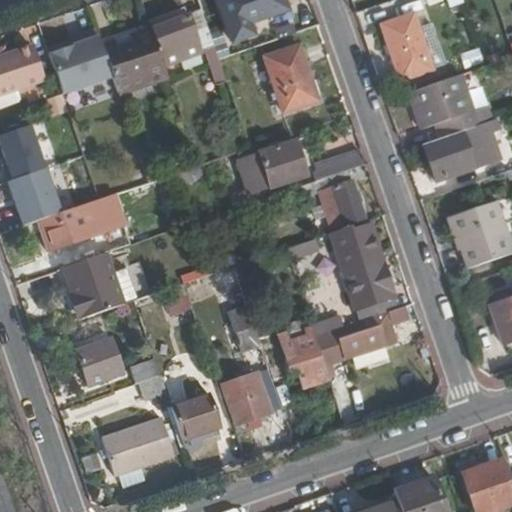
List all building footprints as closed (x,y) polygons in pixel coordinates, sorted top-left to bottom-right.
[(211,0),(223,34),(285,13),(280,0),(211,0)] [(216,89),(225,86),(217,62),(201,15),(151,31),(163,66),(178,60),(199,53),(203,52),(216,89)] [(432,71),(413,16),(382,27),(400,82),(432,71)] [(111,78),(117,95),(167,78),(167,77),(164,70),(163,66),(151,31),(149,27),(127,34),(130,42),(102,52),(111,78)] [(47,56),(61,95),(111,78),(102,52),(99,44),(95,32),(78,37),(80,45),(72,47),(47,56)] [(99,44),(102,52),(130,42),(127,34),(99,44)] [(70,40),(72,47),(80,45),(78,37),(70,40)] [(468,48),(473,61),(482,58),(477,45),(468,48)] [(0,96),(16,91),(44,82),(32,47),(0,58),(0,96)] [(315,103),(296,49),(262,60),(281,115),(315,103)] [(202,64),(199,53),(178,60),(182,71),(202,64)] [(164,70),(167,77),(172,75),(170,68),(164,70)] [(460,134),(477,128),(459,77),(406,96),(419,132),(433,127),(439,125),(444,140),(460,134)] [(0,108),(20,102),(16,91),(0,96),(0,108)] [(66,113),(61,101),(47,106),(51,118),(66,113)] [(152,146),(176,140),(170,121),(135,131),(140,149),(152,146)] [(31,123),(0,134),(0,151),(8,178),(46,165),(31,123)] [(438,142),(444,140),(439,125),(433,127),(438,142)] [(472,170),(460,134),(444,140),(438,142),(423,147),(435,182),(472,170)] [(178,148),(176,140),(152,146),(154,154),(178,148)] [(241,162),(253,197),(305,179),(294,144),(241,162)] [(319,183),(342,175),(365,167),(360,151),(314,168),(319,183)] [(61,210),(46,165),(8,178),(23,222),(61,210)] [(173,176),(176,186),(205,176),(202,166),(198,167),(173,176)] [(319,183),(288,194),(291,203),(318,194),(331,231),(363,220),(350,183),(346,184),(342,175),(319,183)] [(506,208),(511,205),(511,195),(503,199),(506,208)] [(106,256),(129,248),(114,203),(118,202),(116,196),(99,202),(36,223),(47,254),(95,237),(102,257),(106,256)] [(451,221),(468,271),(511,256),(511,248),(498,205),(451,221)] [(367,222),(330,235),(356,311),(393,298),(367,222)] [(310,242),(282,251),(285,261),(313,251),(310,242)] [(123,306),(113,276),(106,256),(102,257),(61,272),(79,322),(123,306)] [(232,268),(207,277),(183,285),(189,301),(220,290),(238,284),(232,268)] [(133,303),(137,301),(127,271),(113,276),(123,306),(133,303)] [(247,310),(238,284),(220,290),(242,353),(260,347),(247,310)] [(166,293),(169,302),(180,298),(177,289),(166,293)] [(502,346),(511,342),(511,294),(488,303),(502,346)] [(393,298),(356,311),(360,322),(397,309),(393,298)] [(185,311),(181,300),(166,305),(170,316),(185,311)] [(262,304),(247,310),(260,347),(271,380),(294,373),(299,390),(326,380),(322,366),(312,339),(309,330),(309,329),(277,339),(276,337),(274,338),(262,304)] [(314,338),(312,339),(322,366),(394,341),(387,321),(405,314),(402,307),(397,309),(360,322),(357,323),(339,329),(314,338)] [(336,321),(309,330),(312,339),(314,338),(339,329),(336,321)] [(121,376),(110,343),(76,355),(88,388),(121,376)] [(267,416),(279,449),(294,444),(271,380),(260,347),(242,353),(250,376),(255,375),(256,375),(258,380),(269,415),(267,416)] [(159,376),(154,362),(130,371),(135,385),(138,384),(159,376)] [(235,427),(267,416),(269,415),(258,380),(256,375),(255,375),(250,376),(222,386),(235,427)] [(165,395),(159,376),(138,384),(144,402),(165,395)] [(170,410),(183,446),(220,434),(208,397),(170,410)] [(113,479),(173,460),(159,419),(100,439),(113,479)] [(474,511),(495,511),(511,506),(511,485),(504,463),(463,477),(474,511)] [(394,504),(397,511),(442,511),(432,481),(391,495),(393,499),(394,504)] [(353,511),(371,511),(394,504),(393,499),(356,511),(353,511)]
